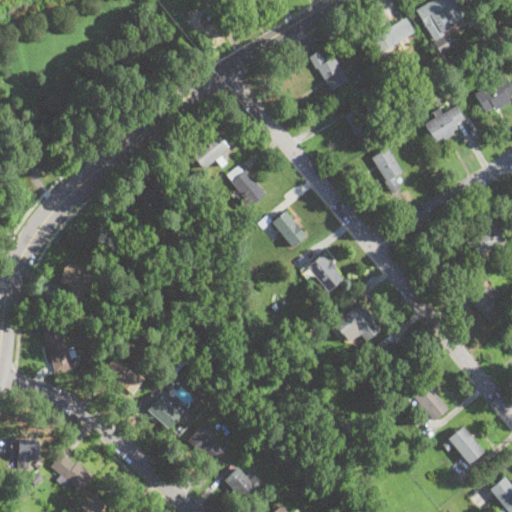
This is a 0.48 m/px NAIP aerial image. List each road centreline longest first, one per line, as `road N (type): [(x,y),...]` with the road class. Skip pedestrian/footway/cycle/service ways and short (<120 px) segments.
road 1 (residential): [(223,68),(511,413)]
road 2 (tertiary): [(0,346),(7,291),(38,228),(223,68)]
road 3 (residential): [(0,379),(54,395),(93,418),(195,511)]
road 4 (residential): [(511,159),(374,249)]
road 5 (tertiary): [(223,68),(331,0)]
